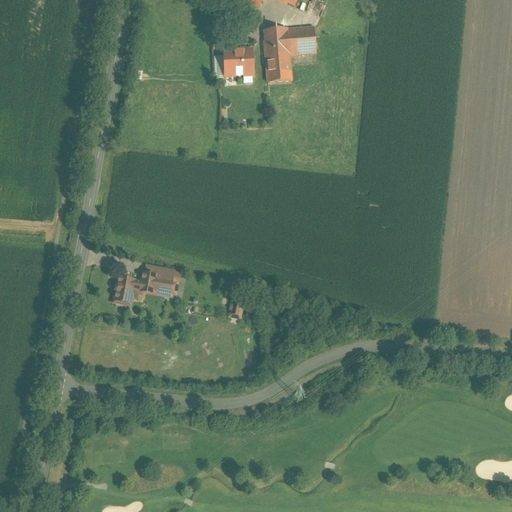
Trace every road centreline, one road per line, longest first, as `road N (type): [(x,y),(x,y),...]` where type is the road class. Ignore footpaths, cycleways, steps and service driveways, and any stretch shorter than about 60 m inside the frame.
road 1 (unclassified): [(511,352),(362,344),(318,356),(248,396),(58,389)]
road 2 (tertiary): [(126,0),(58,389)]
road 3 (tertiary): [(58,389),(36,511)]
